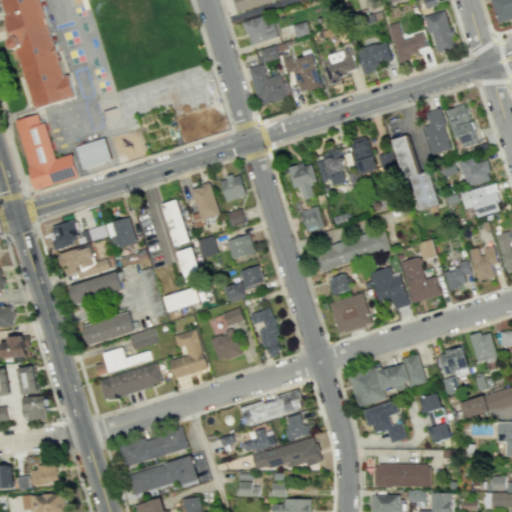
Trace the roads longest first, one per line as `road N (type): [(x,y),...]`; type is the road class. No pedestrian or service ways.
road 1 (residential): [(347,511),(347,457),(321,361),(208,0)]
road 2 (residential): [(0,442),(100,430),(511,302)]
road 3 (secondary): [(17,215),(487,67)]
road 4 (secondary): [(109,511),(17,215)]
road 5 (residential): [(511,141),(465,0)]
